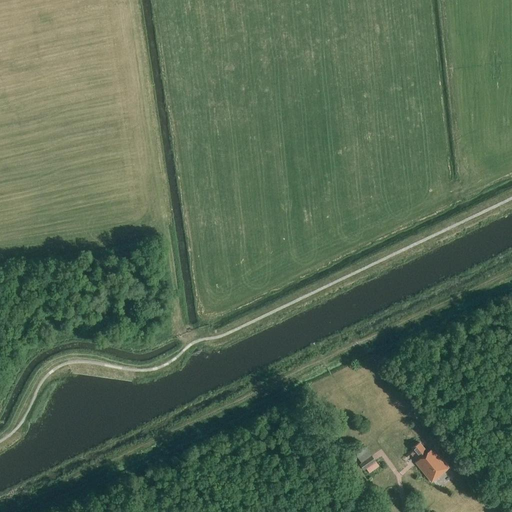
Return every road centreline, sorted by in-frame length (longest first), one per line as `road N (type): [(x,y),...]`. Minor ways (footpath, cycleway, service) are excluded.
road 1 (track): [(511,263),(0,506)]
road 2 (track): [(167,221),(134,0)]
